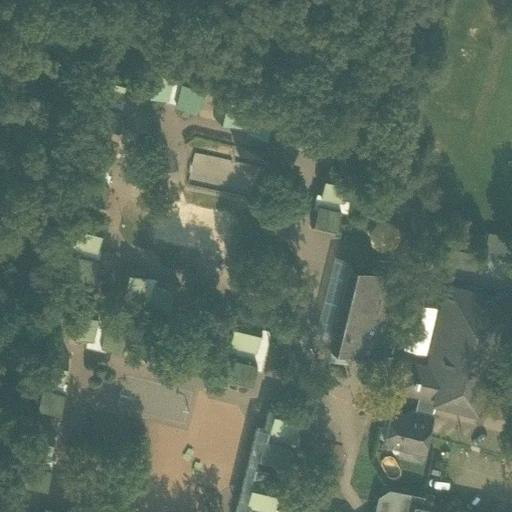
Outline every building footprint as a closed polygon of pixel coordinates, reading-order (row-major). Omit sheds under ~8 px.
[(103,67),(97,92),(97,93),(115,98),(120,99),(120,98),(126,73),(103,67)] [(172,67),(171,74),(172,74),(168,93),(173,94),(172,98),(176,99),(181,81),(182,81),(185,70),(172,67)] [(167,97),(168,93),(172,74),(171,74),(146,68),(141,91),(166,97),(167,97)] [(206,87),(182,81),(181,81),(176,99),(175,103),(175,104),(201,110),(206,87)] [(87,103),(98,105),(99,104),(117,108),(118,105),(114,104),(115,98),(97,93),(97,92),(90,90),(87,103)] [(165,101),(175,103),(176,99),(172,98),(173,94),(168,93),(167,97),(166,97),(165,101)] [(245,94),(243,101),(245,101),(240,119),(246,121),(245,125),(248,126),(253,108),(254,108),(257,97),(245,94)] [(239,124),(240,119),(245,101),(243,101),(219,95),(213,118),(238,124),(239,124)] [(123,99),(120,98),(120,99),(115,98),(114,104),(118,105),(117,108),(121,109),(123,99)] [(121,109),(117,108),(99,104),(98,105),(92,130),(115,135),(121,109)] [(279,114),(254,108),(253,108),(248,126),(247,130),(273,137),(279,114)] [(312,146),(313,142),(318,124),(317,123),(292,117),(287,140),(311,146),(312,146)] [(318,117),(317,123),(318,124),(313,142),(319,143),(318,148),(322,149),(326,130),(328,130),(331,120),(318,117)] [(237,127),(247,130),(248,126),(245,125),(246,121),(240,119),(239,124),(238,124),(237,127)] [(352,136),(328,130),(326,130),(322,149),(321,152),(321,153),(347,159),(352,136)] [(89,142),(83,166),(83,168),(101,172),(106,174),(106,173),(112,148),(89,142)] [(311,150),(321,152),(322,149),(318,148),(319,143),(313,142),(312,146),(311,146),(311,150)] [(189,155),(189,178),(248,180),(249,157),(189,155)] [(74,177),(85,180),(85,178),(103,183),(104,179),(100,178),(101,172),(83,168),(83,166),(77,165),(74,177)] [(319,194),(324,195),(342,200),(343,198),(348,174),(326,169),(320,193),(319,194)] [(110,174),(106,173),(106,174),(101,172),(100,178),(104,179),(103,183),(107,184),(110,174)] [(107,184),(103,183),(85,178),(85,180),(79,204),(101,210),(108,184),(107,184)] [(312,208),(316,209),(317,204),(318,200),(322,201),(324,195),(319,194),(320,193),(316,192),(312,208)] [(349,200),(343,198),(342,200),(324,195),(322,201),(318,200),(317,204),(340,209),(340,211),(346,212),(349,200)] [(334,235),(340,211),(340,209),(317,204),(316,209),(311,230),(334,235)] [(80,218),(74,242),(73,244),(92,248),(96,249),(96,248),(103,223),(80,218)] [(64,253),(75,256),(75,254),(94,259),(95,255),(90,254),(92,248),(73,244),(74,242),(67,241),(64,253)] [(100,249),(96,248),(96,249),(92,248),(90,254),(95,255),(94,259),(98,260),(100,249)] [(503,270),(511,272),(511,249),(508,248),(507,255),(503,270)] [(478,272),(501,278),(503,270),(507,255),(484,249),(478,272)] [(98,260),(94,259),(75,254),(75,256),(69,280),(92,285),(98,260)] [(336,347),(377,357),(398,273),(356,263),(336,347)] [(115,291),(139,297),(140,298),(145,279),(146,275),(120,269),(115,291)] [(156,278),(146,275),(145,279),(149,280),(148,284),(153,286),(154,282),(155,282),(156,278)] [(149,311),(150,305),(149,304),(153,286),(148,284),(149,280),(145,279),(140,298),(139,297),(136,308),(149,311)] [(154,282),(153,286),(149,304),(150,305),(175,311),(180,288),(155,282),(154,282)] [(442,370),(435,398),(434,400),(476,411),(495,334),(511,338),(511,301),(447,286),(435,337),(449,340),(442,370)] [(86,338),(91,339),(97,316),(96,316),(72,310),(66,333),(86,338)] [(96,345),(100,346),(106,323),(107,323),(109,317),(97,314),(96,316),(97,316),(91,339),(97,340),(96,345)] [(235,314),(229,340),(228,341),(250,347),(255,348),(260,327),(262,321),(235,314)] [(131,329),(107,323),(106,323),(100,346),(105,347),(126,352),(131,329)] [(271,329),(260,327),(255,348),(250,347),(248,355),(253,356),(252,361),(256,362),(255,369),(260,370),(271,329)] [(158,360),(163,361),(169,338),(168,338),(143,332),(138,355),(158,360)] [(168,367),(172,368),(178,345),(179,346),(181,339),(168,336),(168,338),(169,338),(163,361),(169,363),(168,367)] [(435,337),(428,366),(442,370),(449,340),(435,337)] [(104,351),(105,347),(100,346),(96,345),(97,340),(91,339),(86,338),(84,346),(104,351)] [(216,354),(229,357),(229,356),(252,361),(253,356),(248,355),(250,347),(228,341),(229,340),(220,338),(216,354)] [(203,351),(179,346),(178,345),(172,368),(177,369),(198,374),(203,351)] [(46,351),(40,375),(39,377),(58,381),(62,383),(62,382),(68,357),(46,351)] [(256,362),(252,361),(229,356),(229,357),(222,383),(249,390),(255,369),(256,362)] [(163,361),(158,360),(156,368),(176,373),(177,369),(172,368),(168,367),(169,363),(163,361)] [(418,394),(435,398),(442,370),(428,366),(401,360),(395,388),(418,394)] [(30,386),(41,389),(41,387),(60,392),(61,388),(56,387),(58,381),(39,377),(40,375),(33,374),(30,386)] [(66,382),(62,382),(62,383),(58,381),(56,387),(61,388),(60,392),(64,393),(66,382)] [(64,393),(60,392),(41,387),(41,389),(35,413),(58,419),(64,393)] [(414,412),(431,416),(434,400),(435,398),(418,394),(414,412)] [(268,429),(273,430),(295,435),(296,434),(302,408),(275,401),(273,408),(268,428),(268,429)] [(262,427),(268,428),(273,408),(267,406),(262,427)] [(416,464),(421,465),(421,463),(423,453),(432,416),(431,416),(414,412),(409,411),(405,413),(405,414),(390,410),(383,439),(393,442),(392,446),(400,448),(398,457),(417,462),(416,464)] [(268,428),(262,427),(255,425),(253,435),(262,437),(267,438),(268,433),(272,434),(273,430),(268,429),(268,428)] [(32,427),(26,452),(25,453),(44,457),(48,458),(48,457),(54,433),(32,427)] [(268,433),(267,438),(289,444),(288,445),(296,447),(299,435),(296,434),(295,435),(273,430),(272,434),(268,433)] [(262,437),(253,435),(246,463),(255,465),(255,464),(262,437)] [(282,471),(288,445),(289,444),(267,438),(262,437),(255,464),(282,471)] [(16,462),(27,465),(27,463),(46,468),(47,464),(42,463),(44,457),(25,453),(26,452),(19,450),(16,462)] [(52,458),(48,457),(48,458),(44,457),(42,463),(47,464),(46,468),(50,469),(52,458)] [(50,469),(46,468),(27,463),(27,465),(21,489),(44,495),(50,469)] [(255,465),(246,463),(244,472),(253,474),(266,478),(268,468),(255,465)] [(253,474),(244,472),(237,500),(246,502),(252,475),(253,474)] [(246,502),(251,504),(273,509),(273,507),(279,482),(252,475),(246,502)] [(465,511),(460,511),(456,506),(451,509),(432,505),(422,503),(423,494),(389,487),(377,495),(373,511),(465,511)] [(434,497),(423,494),(422,503),(432,505),(434,497)] [(246,502),(237,500),(234,510),(241,511),(252,511),(253,510),(250,509),(251,504),(246,502)]
